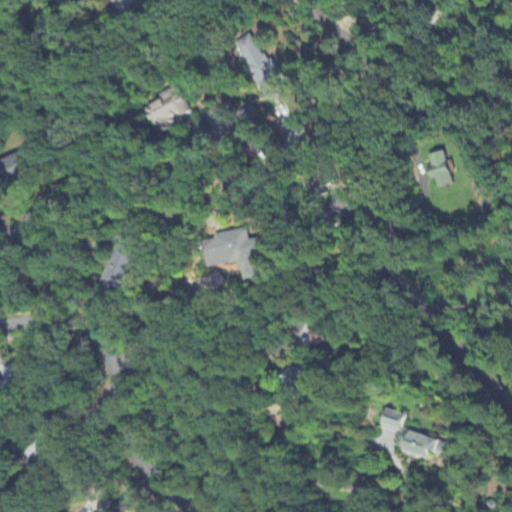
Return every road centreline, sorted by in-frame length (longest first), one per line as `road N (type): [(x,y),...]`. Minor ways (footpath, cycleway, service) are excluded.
road 1 (residential): [(105,358),(192,433),(234,456),(397,511),(469,361),(415,302),(396,264),(380,97),(369,64),(304,0),(39,15),(99,129),(93,145),(32,204),(0,287)]
road 2 (residential): [(204,136),(185,154),(166,246),(198,298),(257,348),(275,350),(289,344),(309,310),(293,223),(238,135),(220,128),(204,136)]
road 3 (residential): [(0,330),(68,327),(83,334),(105,358),(131,453),(144,472),(202,511)]
road 4 (residential): [(185,154),(109,187),(32,204)]
